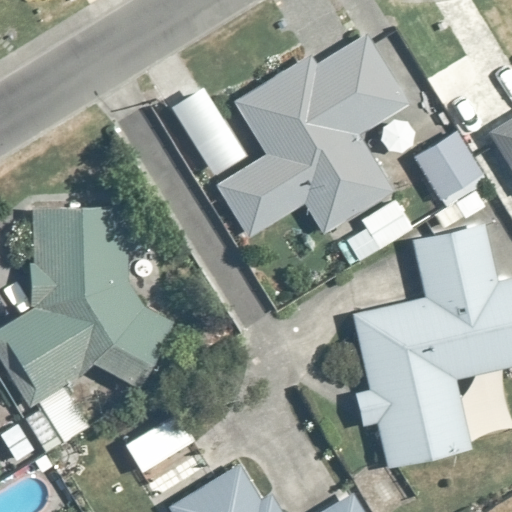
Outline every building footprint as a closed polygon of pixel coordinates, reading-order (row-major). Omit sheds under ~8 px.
[(412,229),(390,193),(394,191),(359,133),(409,102),(365,30),(309,64),(306,57),(236,99),(268,152),(217,182),(249,235),(306,201),(325,233),(335,227),(357,263),(412,229)] [(511,116),(490,131),(511,166),(511,116)] [(484,174),(457,131),(414,158),(441,201),(484,174)] [(146,304),(128,272),(128,203),(36,204),(36,301),(0,325),(0,336),(40,396),(91,362),(150,387),(179,318),(146,304)] [(354,314),(371,388),(354,392),(362,426),(379,422),(389,466),(470,447),(453,376),(511,362),(511,265),(511,262),(496,266),(485,219),(413,236),(427,297),(354,314)] [(314,511),(275,511),(244,459),(169,504),(173,511),(362,511),(349,491),(314,511)]
